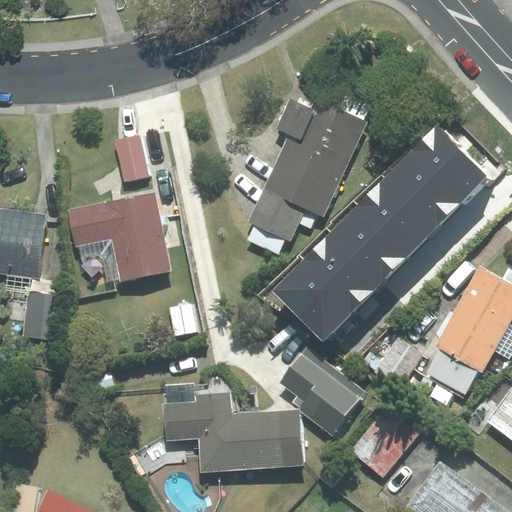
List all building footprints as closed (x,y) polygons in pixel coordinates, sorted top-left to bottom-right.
[(338,86),(330,104),(314,97),(309,108),(295,102),(280,132),(294,139),(254,225),(259,227),(252,241),(284,256),(291,242),(295,244),(311,212),(328,220),(373,125),(367,122),(375,104),(338,86)] [(148,138),(120,144),(128,186),(156,180),(148,138)] [(446,261),(486,223),(424,157),(385,194),(411,223),(400,233),(409,242),(396,254),(419,277),(441,256),(446,261)] [(75,213),(84,250),(118,242),(128,287),(179,275),(161,193),(75,213)] [(52,210),(0,205),(0,275),(46,280),(52,210)] [(334,226),(305,255),(352,302),(381,273),(334,226)] [(511,272),(508,279),(487,267),(433,364),(475,387),(484,372),(489,375),(511,335),(511,272)] [(36,282),(36,292),(31,292),(29,341),(64,342),(66,293),(66,283),(36,282)] [(197,302),(171,307),(177,339),(203,334),(197,302)] [(427,356),(403,338),(377,374),(402,391),(427,356)] [(115,371),(88,377),(92,395),(119,389),(115,371)] [(511,395),(491,420),(511,437),(511,395)] [(201,407),(173,406),(172,438),(207,439),(206,470),(313,472),(314,415),(242,414),(242,398),(201,397),(201,407)] [(428,432),(396,404),(355,451),(387,479),(428,432)] [(511,511),(449,466),(417,510),(419,511),(511,511)] [(98,511),(56,491),(45,511),(98,511)]
